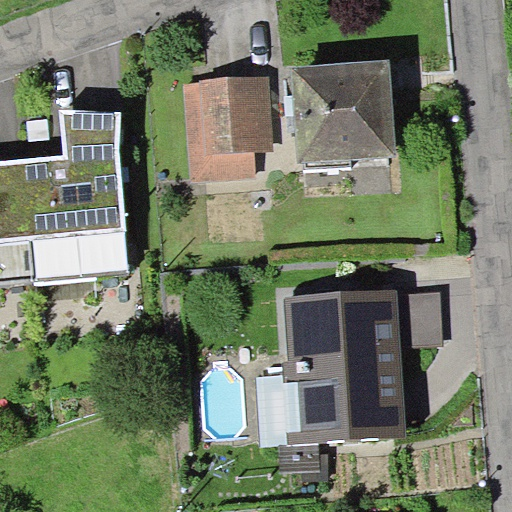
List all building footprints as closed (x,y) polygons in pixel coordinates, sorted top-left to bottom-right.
[(347,162),(385,159),(379,77),(294,84),(301,177),(348,173),(347,162)] [(189,185),(250,181),(243,87),(183,91),(189,185)] [(32,289),(125,280),(114,160),(19,169),(30,289),(32,289)] [(0,170),(0,291),(30,289),(19,169),(0,170)] [(303,446),(394,441),(386,302),(287,308),(292,383),(299,383),(303,446)] [(403,351),(423,350),(422,330),(402,331),(403,351)]
